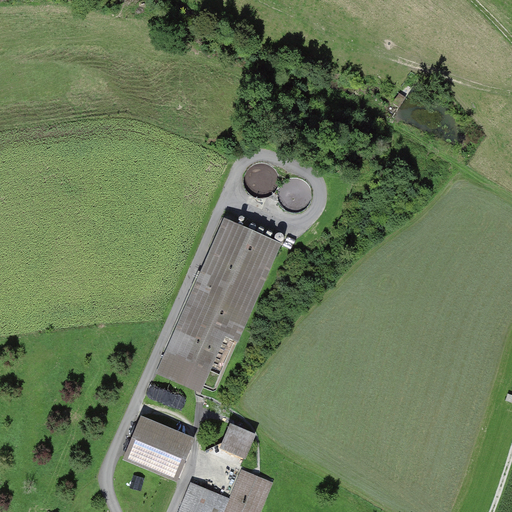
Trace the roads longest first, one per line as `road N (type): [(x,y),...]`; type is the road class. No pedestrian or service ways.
road 1 (track): [(273,0),(460,80),(511,91)]
road 2 (track): [(511,200),(409,135)]
